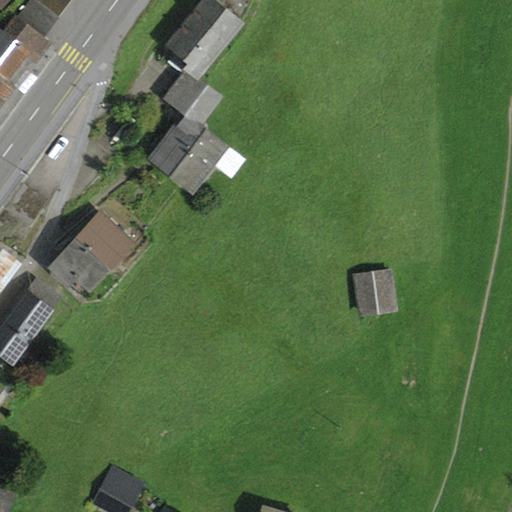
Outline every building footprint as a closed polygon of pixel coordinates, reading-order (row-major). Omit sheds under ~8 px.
[(29,0),(4,34),(0,31),(0,102),(13,85),(12,84),(47,41),(40,35),(66,0),(29,0)] [(229,13),(238,0),(204,0),(168,44),(178,52),(170,62),(186,75),(190,71),(197,77),(241,23),(229,13)] [(208,126),(202,121),(221,95),(197,77),(190,71),(186,75),(167,100),(170,102),(181,109),(177,116),(183,121),(179,125),(154,156),(171,170),(203,131),(204,132),(208,126)] [(183,121),(177,116),(181,109),(170,102),(163,112),(179,125),(183,121)] [(224,143),(222,146),(204,132),(203,131),(171,170),(192,187),(213,160),(232,175),(243,158),(224,143)] [(6,208),(30,226),(48,202),(24,184),(6,208)] [(129,241),(100,213),(77,239),(106,266),(129,241)] [(51,266),(80,293),(106,266),(77,239),(51,266)] [(0,285),(18,263),(0,248),(0,285)] [(356,274),(362,311),(394,307),(388,270),(356,274)] [(37,281),(0,329),(0,350),(12,360),(60,299),(37,281)] [(114,468),(96,501),(114,511),(123,511),(140,482),(114,468)] [(0,506),(3,508),(13,487),(0,481),(0,506)]
